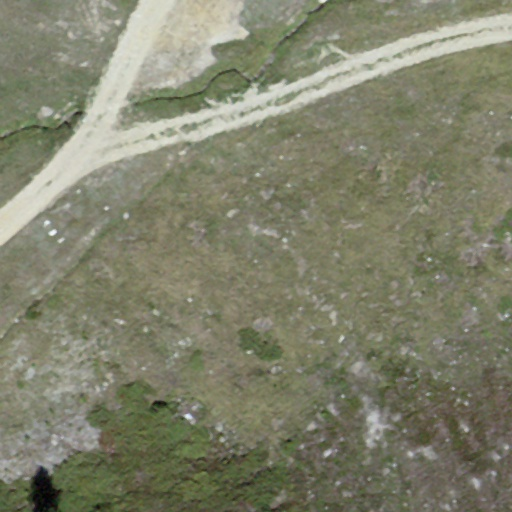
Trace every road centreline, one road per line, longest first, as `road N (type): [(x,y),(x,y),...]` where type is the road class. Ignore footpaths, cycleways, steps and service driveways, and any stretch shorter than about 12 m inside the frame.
road 1 (track): [(81,160),(364,64),(511,51)]
road 2 (track): [(171,0),(81,160),(0,227)]
